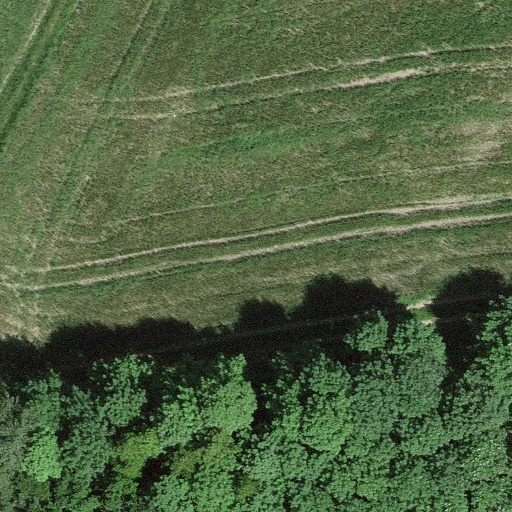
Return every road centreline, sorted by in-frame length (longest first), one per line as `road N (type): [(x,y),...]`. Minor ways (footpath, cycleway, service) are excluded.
road 1 (track): [(511,340),(161,368),(0,359)]
road 2 (track): [(0,132),(64,0)]
